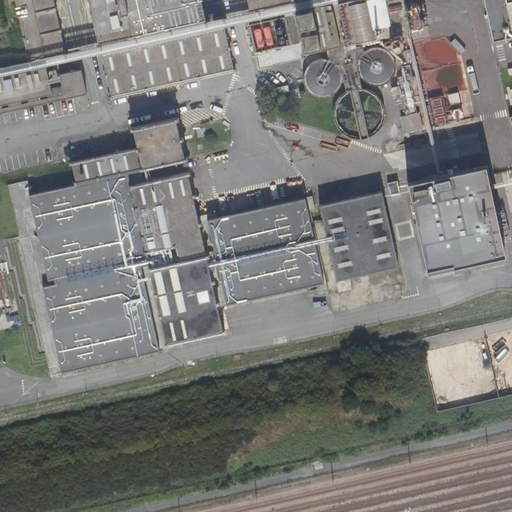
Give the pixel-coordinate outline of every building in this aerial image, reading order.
[(56,80),(45,83),(42,71),(85,61),(98,57),(108,100),(231,73),(222,31),(236,28),(240,27),(281,17),(290,15),(300,57),(337,48),(328,7),(335,5),(344,46),(406,33),(398,0),(0,0),(0,106),(49,96),(47,86),(58,84),(61,97),(0,110),(0,114),(83,96),(78,72),(57,77),(56,80)] [(269,27),(261,29),(265,47),(273,45),(269,27)] [(257,48),(265,47),(261,29),(252,31),(257,48)] [(396,72),(396,65),(396,61),(393,55),(388,51),(383,48),(376,47),(370,49),(365,52),(361,57),(358,68),(359,74),(362,80),(366,84),(372,87),(378,87),(385,86),(390,83),(394,78),(396,72)] [(257,51),(258,65),(298,62),(297,48),(257,51)] [(342,87),(343,81),(343,75),(341,68),(336,63),(331,60),(324,59),(318,60),(312,63),(308,67),(305,73),(304,79),(306,86),(309,91),(314,95),(320,98),(326,98),(332,96),(338,93),(342,87)] [(382,117),(381,110),(380,106),(377,100),(372,95),(365,92),(358,92),(352,93),(345,96),(340,101),(337,108),(336,115),(337,122),(340,128),(345,133),(351,136),(358,138),(365,137),(371,134),(376,130),(380,124),(382,117)] [(448,95),(450,107),(460,105),(458,93),(448,95)] [(444,97),(429,100),(432,127),(458,124),(456,112),(447,113),(444,97)] [(404,133),(423,129),(419,113),(400,117),(404,133)] [(131,188),(128,172),(185,159),(176,121),(133,131),(137,149),(71,165),(76,184),(30,195),(49,278),(54,277),(55,281),(43,284),(62,369),(157,348),(138,262),(136,256),(147,253),(176,246),(179,259),(145,267),(163,343),(222,329),(187,176),(131,188)] [(407,180),(427,269),(505,251),(484,163),(407,180)] [(377,191),(316,205),(333,279),(394,265),(377,191)] [(302,198),(208,220),(228,303),(321,282),(302,198)] [(325,283),(316,285),(318,294),(326,293),(325,283)] [(381,285),(366,289),(369,301),(384,297),(381,285)] [(54,339),(43,342),(51,373),(61,371),(54,339)]
